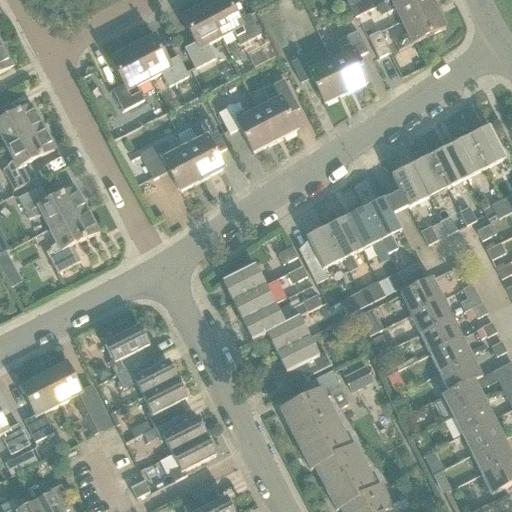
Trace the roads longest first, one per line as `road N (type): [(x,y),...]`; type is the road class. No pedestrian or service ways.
road 1 (unclassified): [(160,268),(494,56)]
road 2 (unclassified): [(281,511),(160,268)]
road 3 (unclassified): [(160,268),(46,53)]
road 4 (unclassified): [(0,351),(160,268)]
road 5 (residential): [(511,332),(469,247),(428,267)]
